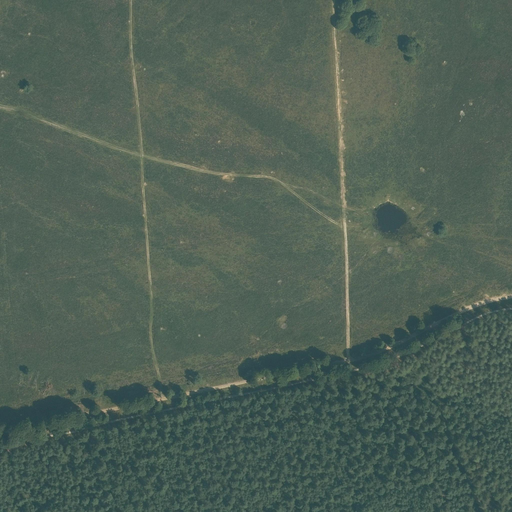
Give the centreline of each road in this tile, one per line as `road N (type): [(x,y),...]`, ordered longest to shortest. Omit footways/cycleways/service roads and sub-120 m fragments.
road 1 (track): [(162,399),(356,358),(412,335)]
road 2 (track): [(141,156),(149,331),(162,399)]
road 3 (track): [(344,227),(334,0)]
road 4 (track): [(344,227),(275,179),(141,156)]
road 5 (track): [(0,433),(162,399)]
road 6 (track): [(130,0),(141,156)]
road 7 (track): [(141,156),(0,106)]
road 8 (track): [(348,360),(344,227)]
